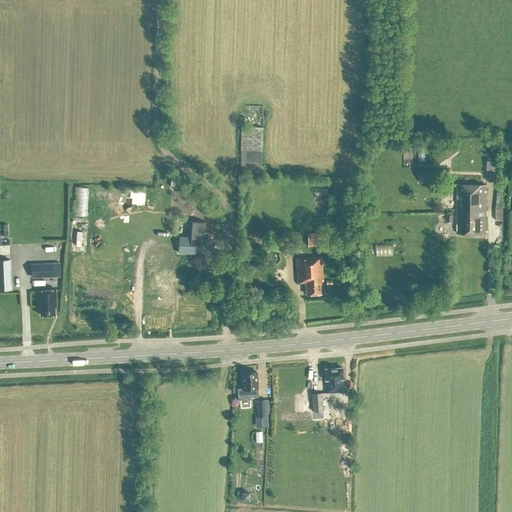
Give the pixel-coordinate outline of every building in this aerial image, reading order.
[(240,163),(261,163),(262,127),(241,127),(240,163)] [(431,153),(439,164),(457,150),(449,139),(431,153)] [(501,169),(501,159),(488,158),(488,169),(501,169)] [(467,206),(486,207),(487,185),(458,184),(457,213),(467,213),(467,206)] [(486,233),(486,207),(467,206),(467,213),(457,213),(457,232),(486,233)] [(130,217),(112,216),(111,232),(113,232),(112,244),(126,244),(127,233),(129,233),(130,217)] [(179,237),(178,252),(211,254),(212,239),(203,238),(204,222),(188,221),(187,237),(179,237)] [(308,246),(319,246),(318,233),(307,233),(308,246)] [(10,243),(0,243),(0,257),(11,257),(10,243)] [(256,249),(241,249),(240,260),(256,261),(256,249)] [(321,280),(323,280),(322,256),(296,257),(297,282),(305,282),(306,294),(322,293),(321,280)] [(11,259),(0,259),(0,289),(12,289),(11,259)] [(53,277),(53,263),(30,263),(31,278),(53,277)] [(164,300),(179,301),(179,290),(182,290),(183,273),(164,272),(163,288),(165,289),(164,300)] [(54,289),(38,290),(39,307),(40,307),(40,315),(54,314),(54,306),(55,306),(54,289)] [(326,392),(343,391),(342,367),(324,368),(326,392)] [(250,399),(249,397),(258,396),(257,388),(258,388),(257,372),(242,373),(242,388),(237,389),(238,400),(250,399)] [(311,393),(312,412),(323,411),(322,393),(311,393)] [(256,416),(255,416),(255,427),(265,427),(264,417),(267,417),(267,413),(269,413),(268,402),(266,402),(266,400),(256,400),(256,416)] [(335,427),(343,427),(344,419),(336,419),(335,427)]
